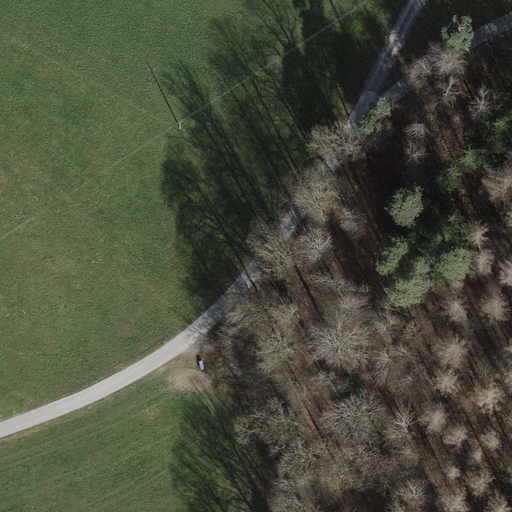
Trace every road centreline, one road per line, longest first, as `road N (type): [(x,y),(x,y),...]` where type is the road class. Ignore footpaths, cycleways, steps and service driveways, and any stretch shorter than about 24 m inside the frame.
road 1 (track): [(0,427),(137,366),(203,321),(353,110),(511,21)]
road 2 (track): [(353,110),(413,0)]
